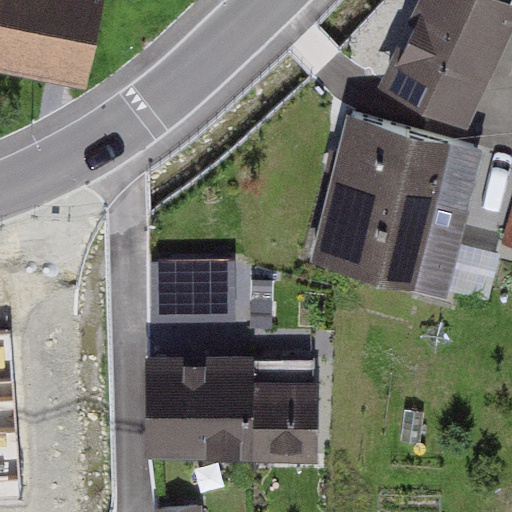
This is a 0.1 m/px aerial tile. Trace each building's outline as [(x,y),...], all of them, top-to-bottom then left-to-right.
[(101,0),(0,0),(0,60),(86,78),(101,0)] [(511,30),(511,0),(422,0),(385,85),(471,123),(511,30)] [(483,147),(356,113),(318,256),(420,283),(427,258),(453,265),(461,234),(431,226),(439,195),(468,203),(483,147)] [(0,418),(33,416),(25,299),(0,300),(0,418)] [(240,358),(154,358),(154,454),(240,454),(240,358)] [(327,358),(240,358),(240,454),(326,454),(327,358)]
